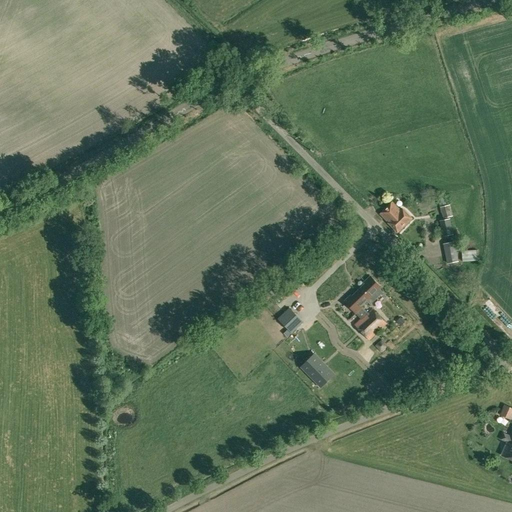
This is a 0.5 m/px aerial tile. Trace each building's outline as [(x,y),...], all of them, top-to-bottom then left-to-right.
[(438,200),(442,218),(452,216),(449,205),(448,205),(446,198),(438,200)] [(388,223),(397,232),(412,218),(403,209),(401,211),(392,202),(380,214),(388,222),(388,223)] [(439,221),(443,236),(453,234),(450,218),(439,221)] [(444,244),(448,263),(458,261),(454,242),(444,244)] [(462,250),(462,261),(479,260),(478,249),(462,250)] [(364,282),(365,283),(352,296),(350,294),(343,301),(356,314),(363,307),(361,306),(366,301),(370,304),(383,292),(379,288),(380,287),(370,276),(364,282)] [(386,323),(372,309),(355,325),(369,340),(386,323)] [(326,329),(336,324),(328,311),(318,317),(326,329)] [(285,312),(278,319),(291,333),(298,326),(285,312)] [(306,334),(319,325),(317,322),(303,330),(306,334)] [(306,335),(310,341),(325,331),(321,324),(306,335)] [(355,383),(372,370),(351,342),(340,329),(324,341),(355,383)] [(375,347),(381,353),(387,348),(381,342),(375,347)] [(314,355),(302,367),(315,380),(317,378),(324,385),(334,375),(314,355)] [(511,459),(511,430),(510,435),(504,432),(501,439),(507,442),(501,455),(511,459)]
